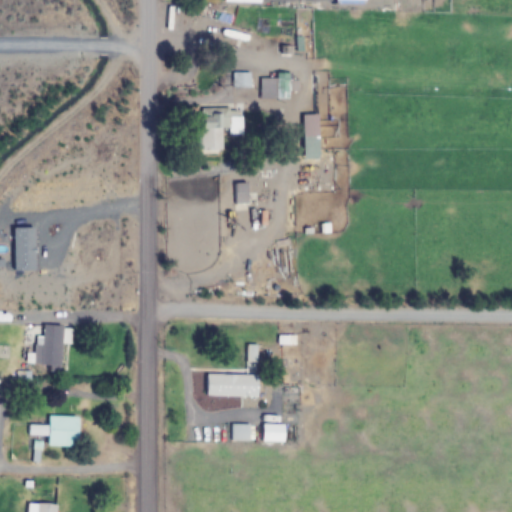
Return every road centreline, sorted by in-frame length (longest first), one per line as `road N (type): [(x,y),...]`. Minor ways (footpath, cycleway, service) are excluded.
road 1 (residential): [(511,314),(150,314)]
road 2 (residential): [(150,314),(145,0)]
road 3 (residential): [(150,511),(150,314)]
